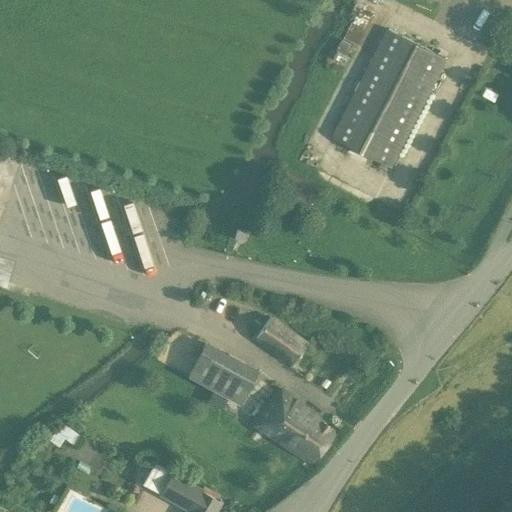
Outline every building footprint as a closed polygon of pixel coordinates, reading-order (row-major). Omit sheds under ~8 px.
[(391,166),(446,58),(389,29),(334,137),(391,166)] [(0,203),(12,168),(4,165),(0,175),(0,203)] [(102,247),(82,176),(66,181),(63,171),(50,175),(48,168),(36,171),(57,242),(72,237),(74,244),(89,240),(91,250),(102,247)] [(148,254),(128,191),(115,195),(113,187),(100,191),(121,257),(136,252),(137,258),(148,254)] [(153,199),(141,202),(153,267),(165,265),(153,199)] [(246,232),(236,229),(234,239),(244,242),(246,232)] [(292,364),(307,343),(271,318),(256,338),(292,364)] [(210,339),(190,374),(244,404),(264,370),(210,339)] [(360,364),(352,358),(349,363),(347,365),(355,371),(360,364)] [(292,451),(317,418),(277,386),(274,390),(278,392),(253,424),(292,451)] [(325,424),(317,418),(292,451),(312,466),(337,434),(325,424)] [(74,445),(80,437),(61,423),(49,439),(58,445),(64,438),(74,445)] [(217,511),(223,502),(171,473),(153,463),(142,483),(190,509),(188,511),(217,511)] [(201,474),(205,467),(197,463),(193,470),(201,474)]
